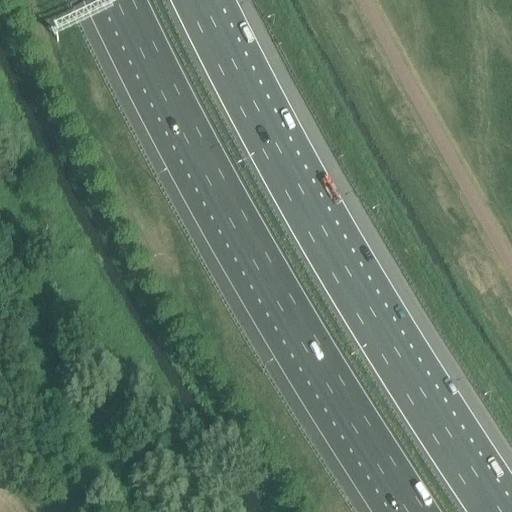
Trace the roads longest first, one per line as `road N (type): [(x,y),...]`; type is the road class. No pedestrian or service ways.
road 1 (motorway): [(492,511),(329,254),(194,0)]
road 2 (motorway): [(123,0),(271,281),(417,511)]
